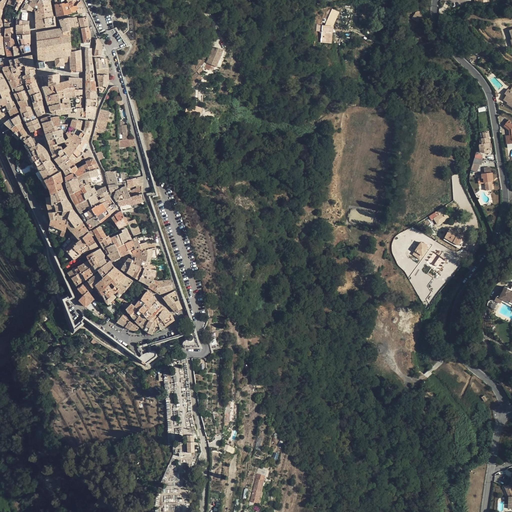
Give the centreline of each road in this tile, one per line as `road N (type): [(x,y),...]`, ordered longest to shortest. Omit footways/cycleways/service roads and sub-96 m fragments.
road 1 (residential): [(0,134),(85,312),(129,340),(152,338),(185,314),(144,193),(115,69),(81,0)]
road 2 (residential): [(502,414),(501,395),(458,354),(451,333),(497,242),(504,178),(489,99),(439,33),(435,0)]
